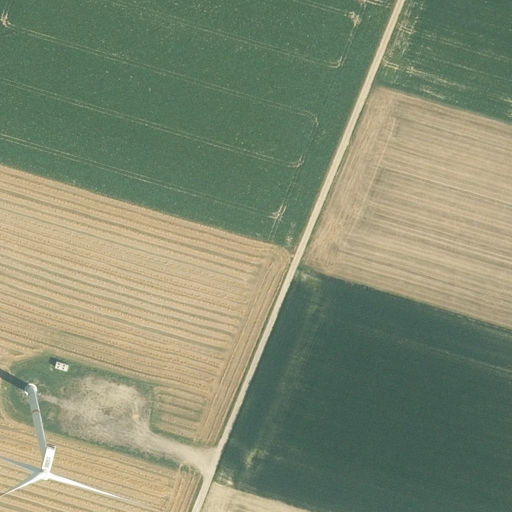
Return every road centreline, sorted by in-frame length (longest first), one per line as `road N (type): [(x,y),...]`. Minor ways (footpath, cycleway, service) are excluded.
road 1 (track): [(194,511),(401,0)]
road 2 (track): [(214,463),(58,418)]
